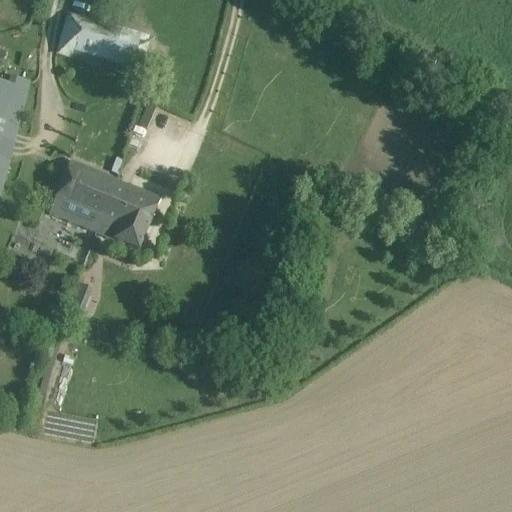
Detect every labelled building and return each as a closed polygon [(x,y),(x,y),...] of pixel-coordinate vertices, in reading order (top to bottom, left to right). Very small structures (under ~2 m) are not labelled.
[(56,55),(143,80),(155,40),(67,14),(56,55)] [(0,84),(0,194),(26,91),(0,84)] [(49,215),(97,234),(118,182),(70,163),(49,215)] [(160,200),(118,182),(97,234),(139,252),(160,200)] [(70,284),(63,311),(79,316),(87,289),(70,284)]
